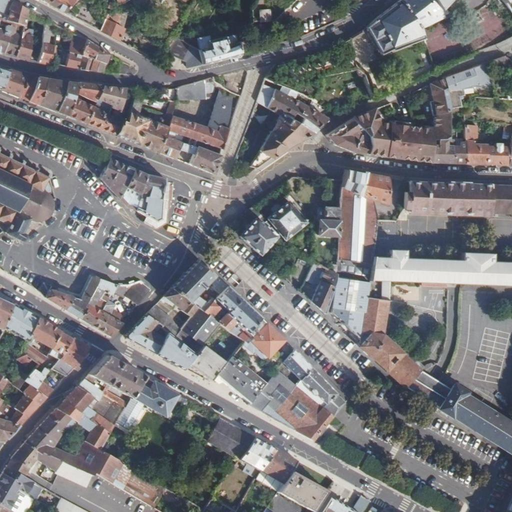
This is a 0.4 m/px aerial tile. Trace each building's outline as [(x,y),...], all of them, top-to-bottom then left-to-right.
[(49,0),(46,3),(59,10),(64,13),(76,0),(49,0)] [(399,0),(378,16),(365,28),(382,54),(393,49),(394,50),(423,36),(419,27),(442,17),(438,9),(446,0),(399,0)] [(81,1),(74,15),(86,21),(93,7),(81,1)] [(15,15),(12,23),(17,24),(22,26),(27,11),(11,2),(7,11),(15,15)] [(119,12),(108,7),(108,9),(97,29),(104,33),(116,39),(122,27),(114,22),(119,12)] [(270,11),(260,11),(260,21),(270,21),(270,11)] [(234,35),(236,42),(246,30),(252,22),(248,18),(234,35)] [(0,53),(2,54),(12,23),(0,19),(0,53)] [(55,25),(45,20),(36,63),(42,64),(48,65),(53,46),(46,44),(48,36),(52,37),(55,25)] [(8,56),(13,57),(19,36),(14,35),(17,24),(12,23),(2,54),(8,56)] [(31,32),(22,26),(19,36),(13,57),(19,58),(25,60),(31,32)] [(84,40),(71,34),(65,67),(73,69),(76,69),(76,71),(88,72),(93,59),(80,56),(84,40)] [(197,50),(200,63),(217,59),(240,54),(236,42),(235,42),(233,36),(207,42),(206,37),(194,40),(197,50)] [(197,50),(174,38),(168,52),(185,61),(185,63),(200,63),(197,50)] [(89,43),(84,40),(80,56),(93,59),(98,49),(89,43)] [(93,59),(88,72),(95,72),(102,73),(103,71),(108,55),(98,49),(93,59)] [(511,62),(503,56),(491,60),(494,69),(511,62)] [(485,63),(444,78),(447,108),(459,109),(458,95),(461,95),(461,89),(471,88),(471,85),(489,87),(485,63)] [(0,88),(0,89),(9,69),(0,66),(0,88)] [(18,96),(27,74),(9,69),(0,89),(9,92),(18,96)] [(28,100),(36,77),(27,74),(18,96),(23,98),(28,100)] [(36,103),(46,79),(36,77),(28,100),(32,101),(36,103)] [(174,89),(176,97),(216,99),(219,92),(213,89),(210,77),(179,85),(174,89)] [(428,111),(447,108),(444,78),(429,84),(431,102),(427,102),(428,111)] [(55,110),(67,82),(56,80),(46,79),(36,103),(45,107),(55,110)] [(76,93),(80,83),(67,82),(55,110),(60,113),(67,115),(76,93)] [(95,101),(101,86),(90,84),(80,83),(76,93),(81,95),(95,101)] [(278,94),(259,84),(253,102),(279,114),(249,166),(253,169),(288,146),(310,135),(326,121),(322,116),(312,110),(315,104),(310,101),(306,107),(293,101),(296,95),(293,94),(281,87),(278,94)] [(101,86),(95,101),(115,109),(124,88),(112,87),(101,86)] [(157,152),(171,117),(177,102),(172,102),(167,115),(162,113),(157,124),(131,114),(140,89),(133,89),(123,112),(114,134),(130,141),(157,152)] [(78,104),(81,95),(76,93),(67,115),(74,118),(86,123),(91,109),(78,104)] [(164,155),(172,158),(179,141),(182,134),(221,150),(237,100),(221,93),(208,131),(171,117),(157,152),(164,155)] [(398,100),(351,119),(358,137),(362,136),(367,139),(368,144),(368,150),(366,159),(374,159),(415,162),(430,163),(431,138),(447,139),(447,133),(452,133),(452,130),(447,129),(447,108),(428,111),(418,112),(416,116),(403,112),(398,100)] [(91,109),(86,123),(104,130),(114,134),(123,112),(115,109),(95,101),(91,109)] [(465,141),(464,144),(463,164),(471,164),(484,164),(485,147),(485,144),(476,144),(474,120),(462,118),(461,138),(465,141)] [(358,137),(351,119),(335,129),(325,135),(332,145),(338,147),(350,152),(358,137)] [(510,125),(485,121),(484,132),(502,134),(502,130),(510,131),(510,125)] [(358,137),(350,152),(358,155),(366,159),(368,150),(368,144),(367,139),(362,136),(358,137)] [(447,139),(431,138),(430,163),(438,163),(451,163),(451,141),(451,140),(447,139)] [(494,147),(485,147),(484,164),(493,165),(509,165),(509,140),(506,140),(506,147),(500,147),(500,144),(494,144),(494,147)] [(179,141),(172,158),(178,160),(182,150),(192,154),(188,164),(213,174),(219,158),(179,141)] [(459,141),(451,141),(451,163),(457,164),(463,164),(464,144),(459,143),(459,141)] [(0,222),(7,226),(4,232),(22,241),(23,241),(24,240),(25,239),(26,238),(26,237),(24,234),(24,233),(30,220),(32,220),(34,221),(36,221),(38,221),(41,221),(43,224),(45,223),(44,221),(44,220),(47,218),(49,216),(51,213),(53,215),(54,212),(52,210),(52,206),(52,204),(51,200),(55,199),(50,178),(51,174),(48,172),(46,177),(35,172),(37,167),(35,166),(32,171),(22,166),(25,161),(22,159),(19,164),(9,159),(11,154),(8,152),(6,158),(0,154),(0,222)] [(119,161),(110,155),(99,177),(112,193),(125,206),(135,211),(137,203),(130,198),(125,191),(127,189),(128,186),(121,178),(126,166),(119,161)] [(133,170),(126,166),(121,178),(128,186),(133,170)] [(137,173),(133,170),(128,186),(138,197),(143,177),(137,173)] [(403,189),(403,179),(368,173),(344,170),(341,179),(340,185),(339,208),(338,237),(337,259),(372,261),(372,257),(376,219),(395,221),(402,212),(402,210),(403,189)] [(153,178),(143,177),(138,197),(137,203),(135,211),(146,217),(144,223),(157,229),(165,222),(170,183),(164,183),(164,179),(153,178)] [(403,189),(402,210),(511,214),(511,185),(446,182),(408,180),(408,189),(403,189)] [(246,211),(255,219),(274,235),(277,238),(279,235),(285,240),(307,221),(289,201),(268,219),(258,208),(256,210),(253,206),(246,211)] [(338,237),(339,208),(325,207),(324,220),(319,221),(319,236),(338,237)] [(255,219),(239,237),(258,254),(274,235),(255,219)] [(511,262),(490,262),(491,254),(461,253),(460,261),(403,258),(403,250),(388,250),(387,258),(372,257),(372,261),(368,279),(358,339),(357,345),(378,364),(404,389),(420,371),(382,335),(390,280),(511,285),(511,262)] [(154,304),(145,314),(157,323),(159,325),(158,327),(166,332),(196,352),(218,326),(202,311),(210,302),(208,300),(204,305),(194,297),(192,297),(207,282),(210,285),(210,288),(213,290),(211,292),(216,297),(226,286),(199,260),(178,281),(160,298),(170,306),(171,304),(188,317),(179,328),(154,304)] [(310,261),(303,279),(310,282),(311,280),(317,283),(324,267),(310,261)] [(347,278),(336,278),(328,299),(331,301),(329,312),(341,323),(358,339),(368,279),(357,279),(358,264),(348,263),(347,278)] [(317,283),(309,302),(315,307),(323,314),(328,299),(336,278),(336,273),(324,267),(317,283)] [(72,297),(64,309),(92,325),(104,305),(97,301),(99,296),(102,296),(105,291),(111,294),(113,290),(117,285),(103,281),(99,279),(95,276),(91,277),(79,299),(72,297)] [(117,285),(113,290),(129,300),(137,305),(149,289),(138,280),(128,285),(122,285),(117,285)] [(51,286),(41,281),(37,290),(45,297),(49,289),(51,286)] [(248,336),(245,333),(260,318),(240,299),(226,286),(216,297),(210,302),(202,311),(218,326),(227,330),(234,322),(242,330),(236,337),(237,337),(243,341),(248,336)] [(72,297),(49,289),(45,297),(64,309),(72,297)] [(0,330),(2,327),(13,307),(0,299),(0,330)] [(104,305),(92,325),(110,336),(123,323),(119,320),(122,316),(112,310),(115,305),(107,299),(104,305)] [(25,339),(36,318),(22,311),(13,307),(2,327),(25,339)] [(154,353),(163,338),(146,329),(150,328),(152,328),(157,323),(145,314),(124,335),(124,337),(134,343),(146,349),(154,354),(154,353)] [(29,357),(38,362),(45,355),(47,352),(59,331),(44,322),(42,322),(36,318),(25,339),(19,351),(29,357)] [(270,327),(260,318),(245,333),(248,336),(251,339),(249,341),(266,357),(282,340),(270,327)] [(47,352),(57,358),(70,338),(64,334),(59,331),(47,352)] [(183,367),(196,352),(166,332),(163,338),(154,353),(167,360),(181,369),(183,367)] [(243,341),(237,337),(232,345),(237,349),(243,341)] [(78,342),(70,338),(57,358),(49,369),(63,377),(76,363),(81,355),(86,346),(78,342)] [(213,375),(225,361),(203,345),(196,352),(183,367),(195,374),(208,381),(213,375)] [(326,384),(292,349),(264,383),(259,389),(248,403),(247,405),(312,440),(343,402),(326,384)] [(29,357),(19,351),(15,358),(25,364),(29,357)] [(130,398),(142,375),(117,361),(104,354),(87,373),(105,384),(101,393),(123,408),(127,403),(107,390),(109,386),(130,398)] [(225,361),(213,375),(248,403),(259,389),(231,366),(235,359),(231,356),(225,361)] [(264,383),(235,359),(231,366),(259,389),(264,383)] [(34,367),(28,374),(24,378),(28,381),(30,383),(35,387),(43,377),(48,370),(43,366),(39,371),(34,367)] [(10,382),(16,387),(24,378),(28,374),(22,368),(10,382)] [(142,375),(130,398),(165,417),(177,395),(158,384),(142,375)] [(43,377),(35,387),(44,396),(52,389),(45,383),(47,381),(43,377)] [(16,387),(21,390),(28,381),(24,378),(16,387)] [(97,401),(101,393),(81,380),(76,385),(97,401)] [(23,392),(24,393),(37,404),(41,400),(44,396),(35,387),(30,383),(23,392)] [(97,401),(76,385),(72,390),(62,400),(106,433),(123,408),(101,393),(97,401)] [(453,385),(437,409),(451,418),(452,416),(511,454),(511,426),(464,397),(466,394),(453,385)] [(12,406),(18,409),(26,416),(32,410),(37,404),(24,393),(12,406)] [(106,433),(62,400),(58,405),(50,413),(47,417),(64,429),(66,431),(74,422),(87,431),(81,439),(73,455),(81,460),(77,467),(95,477),(96,475),(106,481),(118,462),(96,448),(106,433)] [(0,419),(0,438),(6,439),(16,428),(26,416),(18,409),(10,421),(7,421),(0,419)] [(64,429),(47,417),(38,427),(24,442),(38,452),(40,449),(64,461),(66,462),(70,454),(50,443),(64,429)] [(238,459),(254,437),(238,428),(220,418),(207,442),(238,459)] [(263,443),(254,437),(238,459),(246,464),(241,471),(253,479),(258,471),(274,449),(263,443)] [(38,452),(24,442),(15,451),(11,457),(10,459),(6,466),(25,477),(29,471),(38,460),(57,473),(64,461),(40,449),(38,452)] [(258,471),(281,484),(289,471),(297,461),(285,455),(274,449),(258,471)] [(150,478),(118,462),(106,481),(139,500),(150,478)] [(95,477),(77,467),(68,463),(61,475),(86,492),(95,477)] [(25,477),(6,466),(1,474),(0,475),(0,481),(26,495),(34,482),(25,477)] [(325,491),(289,471),(281,484),(275,492),(310,511),(313,509),(324,493),(325,491)] [(26,495),(0,481),(0,504),(12,511),(24,511),(32,498),(26,495)] [(34,482),(26,495),(32,498),(34,499),(42,487),(34,482)] [(328,495),(324,493),(313,509),(317,511),(360,511),(369,500),(360,495),(350,508),(329,494),(328,495)] [(511,511),(511,493),(502,511),(511,511)] [(84,511),(61,499),(56,511),(58,511),(84,511)]
